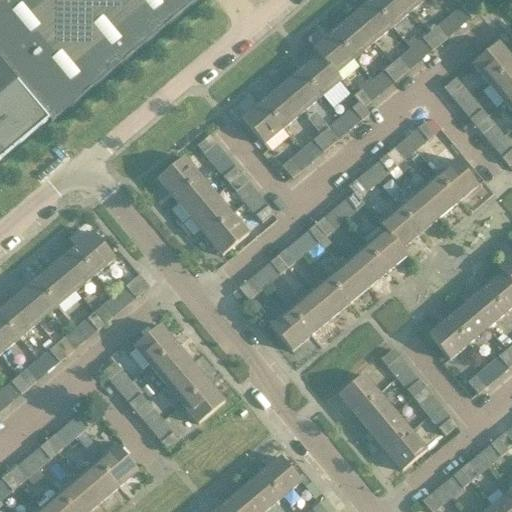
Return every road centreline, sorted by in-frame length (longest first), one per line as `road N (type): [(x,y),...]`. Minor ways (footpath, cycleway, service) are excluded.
road 1 (residential): [(373,506),(198,301)]
road 2 (residential): [(85,166),(282,0)]
road 3 (residential): [(306,211),(427,89)]
road 4 (residential): [(181,279),(85,166)]
road 5 (residential): [(198,301),(306,211)]
road 6 (residential): [(79,369),(181,279)]
road 7 (residential): [(386,511),(480,431)]
